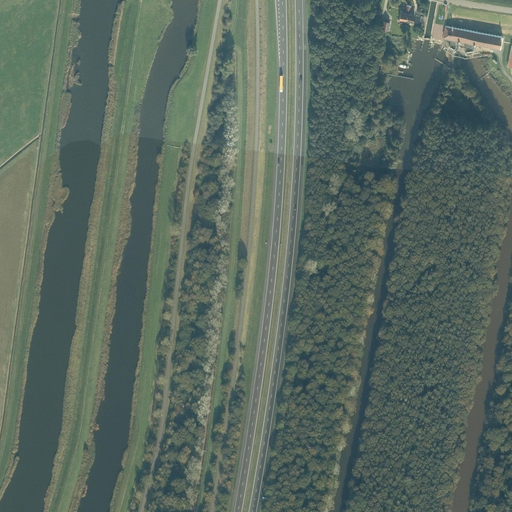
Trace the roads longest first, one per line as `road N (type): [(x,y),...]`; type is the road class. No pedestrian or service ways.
road 1 (unclassified): [(141,511),(161,430),(188,179),(219,0)]
road 2 (motorway): [(282,0),(278,207),(236,511)]
road 3 (motorway): [(253,511),(294,201),(298,0)]
road 4 (track): [(67,0),(0,468)]
